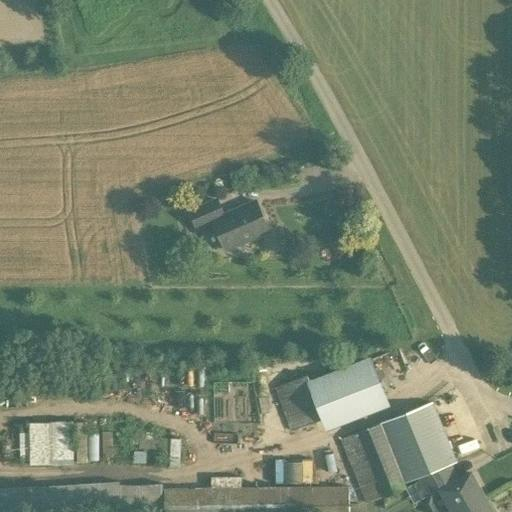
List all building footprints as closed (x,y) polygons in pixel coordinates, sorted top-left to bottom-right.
[(211,221),(224,250),(267,231),(254,201),(222,215),(215,200),(188,212),(195,228),(211,221)] [(390,405),(372,355),(308,379),(306,376),(274,388),(290,431),(322,419),(325,429),(390,405)] [(397,483),(415,476),(449,463),(453,461),(431,404),(340,439),(365,504),(400,491),(397,483)] [(83,419),(19,420),(19,462),(96,462),(96,431),(83,431),(83,419)] [(110,431),(97,431),(97,457),(110,457),(110,431)] [(131,435),(130,462),(165,463),(166,436),(131,435)] [(167,437),(166,466),(180,466),(181,438),(167,437)] [(324,444),(329,463),(343,460),(339,441),(324,444)] [(428,511),(460,511),(484,499),(470,473),(458,480),(449,463),(415,476),(430,502),(427,509),(428,511)] [(166,493),(165,511),(349,511),(349,491),(166,493)] [(491,511),(484,499),(460,511),(491,511)]
